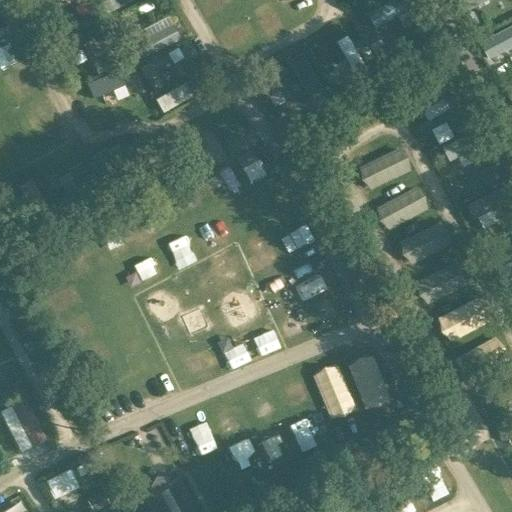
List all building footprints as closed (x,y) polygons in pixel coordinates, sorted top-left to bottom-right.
[(366,10),(371,23),(396,14),(391,0),(366,10)] [(459,0),(464,10),(485,0),(459,0)] [(74,7),(80,17),(90,12),(85,1),(74,7)] [(268,33),(282,25),(273,11),(259,19),(268,33)] [(478,22),(472,12),(465,16),(470,26),(478,22)] [(169,15),(132,31),(143,56),(180,39),(169,15)] [(260,19),(240,26),(247,44),(266,37),(260,19)] [(511,23),(479,39),(487,58),(511,47),(511,23)] [(334,40),(346,64),(359,57),(347,33),(334,40)] [(110,43),(108,36),(102,38),(105,45),(110,43)] [(360,51),(366,61),(373,57),(367,47),(360,51)] [(379,58),(386,70),(394,65),(388,54),(379,58)] [(303,89),(318,82),(306,59),(291,66),(303,89)] [(14,112),(24,130),(52,115),(42,97),(14,112)] [(279,118),(289,113),(284,103),(274,109),(279,118)] [(453,121),(457,129),(470,123),(466,114),(453,121)] [(444,121),(430,128),(437,143),(451,136),(444,121)] [(366,190),(411,171),(401,146),(355,165),(366,190)] [(496,163),(480,171),(486,183),(503,175),(496,163)] [(29,202),(42,196),(34,179),(21,185),(29,202)] [(382,225),(427,213),(420,188),(375,201),(382,225)] [(468,202),(478,226),(503,215),(493,191),(468,202)] [(440,219),(397,241),(409,265),(452,242),(440,219)] [(249,261),(275,253),(270,237),(244,245),(249,261)] [(423,301),(467,287),(460,264),(415,278),(423,301)] [(303,299),(322,291),(314,273),(295,281),(303,299)] [(56,312),(80,301),(74,287),(49,298),(56,312)] [(65,325),(73,341),(96,330),(88,314),(65,325)] [(371,352),(346,362),(365,410),(391,399),(371,352)] [(311,373),(332,419),(357,408),(336,362),(311,373)] [(0,393),(11,389),(5,376),(0,378),(0,393)] [(306,378),(287,386),(300,415),(319,406),(306,378)] [(0,410),(22,451),(48,438),(25,395),(0,408),(0,410)] [(210,419),(218,441),(235,436),(227,413),(210,419)] [(310,415),(292,423),(305,450),(323,442),(310,415)] [(178,449),(204,442),(200,425),(173,432),(178,449)] [(191,470),(199,486),(220,475),(211,459),(191,470)] [(71,467),(46,479),(55,498),(80,486),(71,467)] [(143,494),(152,511),(197,511),(179,475),(176,478),(156,477),(147,493),(143,494)] [(228,477),(202,488),(210,506),(236,495),(228,477)] [(103,492),(87,500),(93,511),(109,504),(103,492)]
